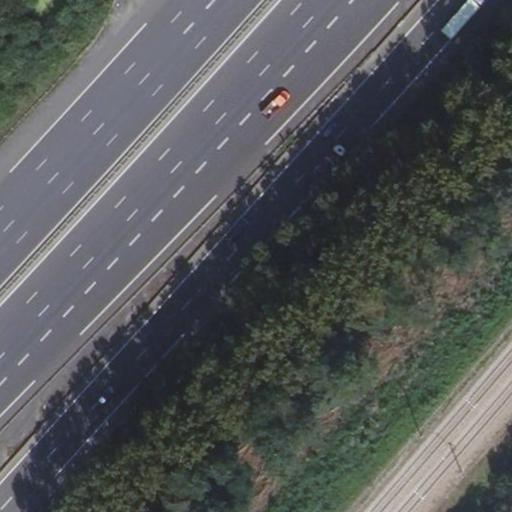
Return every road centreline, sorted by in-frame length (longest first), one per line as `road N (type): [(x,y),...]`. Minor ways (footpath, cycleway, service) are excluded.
road 1 (trunk): [(0,509),(463,0)]
road 2 (motorway): [(0,359),(333,0)]
road 3 (motorway): [(211,0),(0,232)]
